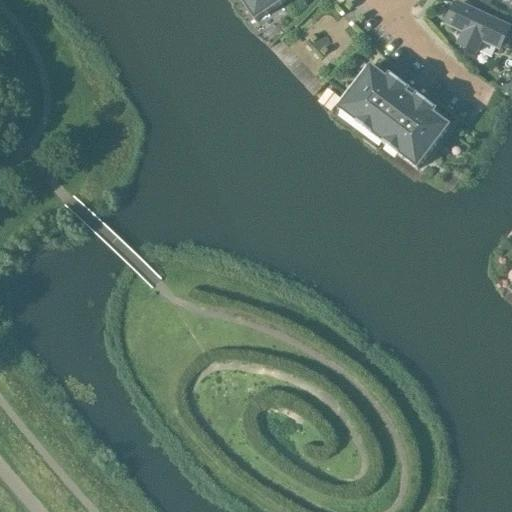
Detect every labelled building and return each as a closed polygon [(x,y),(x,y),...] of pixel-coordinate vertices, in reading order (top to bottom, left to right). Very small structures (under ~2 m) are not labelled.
[(239,0),(255,23),(290,0),(239,0)] [(491,0),(467,0),(487,9),(491,0)] [(509,30),(457,5),(447,27),(463,35),(458,46),(477,55),(482,43),(499,51),(500,48),(509,52),(511,45),(511,35),(507,33),(509,30)] [(387,81),(371,69),(338,112),(383,145),(393,132),(382,124),(408,91),(390,78),(387,81)] [(418,99),(408,91),(382,124),(393,132),(418,99)] [(436,112),(418,99),(393,132),(383,145),(418,171),(450,128),(434,116),(436,112)]
